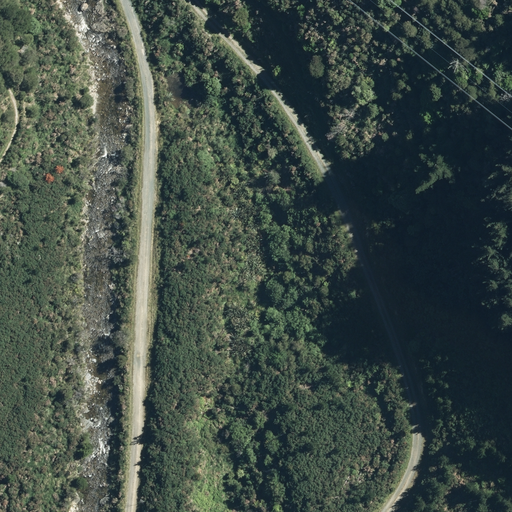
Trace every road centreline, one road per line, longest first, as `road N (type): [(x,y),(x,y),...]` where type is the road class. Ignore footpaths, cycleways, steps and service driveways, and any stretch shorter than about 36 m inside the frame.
road 1 (track): [(386,511),(415,463),(416,420),(377,294),(299,121),(195,0)]
road 2 (track): [(130,511),(151,148),(142,58),(125,0)]
